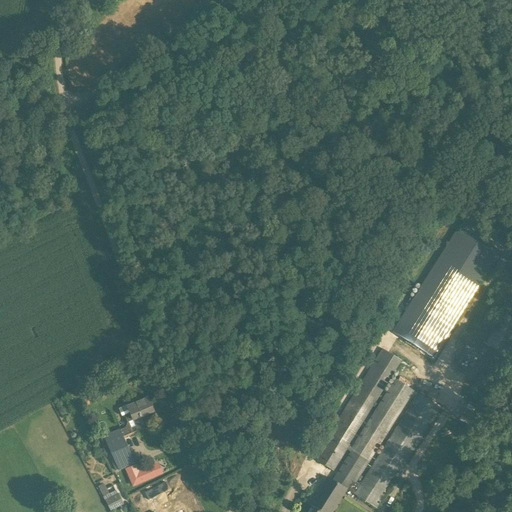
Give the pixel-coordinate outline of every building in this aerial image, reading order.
[(94,0),(84,0),(82,14),(102,17),(103,6),(94,5),(94,0)] [(433,358),(497,256),(457,230),(393,333),(406,341),(405,343),(420,352),(421,351),(433,358)] [(511,339),(491,325),(461,370),(485,386),(511,345),(511,339)] [(331,511),(346,490),(376,509),(397,477),(399,479),(404,472),(401,470),(440,409),(417,395),(375,460),(372,458),(414,391),(395,379),(351,448),(349,447),(350,445),(349,445),(401,361),(382,349),(330,433),(332,435),(316,460),(333,471),(347,451),(351,453),(332,482),(328,479),(311,506),(312,507),(309,511),(331,511)] [(138,433),(137,432),(150,427),(145,416),(154,412),(148,398),(127,407),(130,413),(124,416),(127,423),(125,427),(104,436),(119,471),(135,463),(125,441),(131,439),(130,436),(138,433)] [(159,475),(155,466),(138,473),(135,466),(126,470),(133,487),(159,475)] [(98,487),(104,497),(109,494),(104,484),(98,487)] [(103,497),(109,509),(121,503),(115,491),(103,497)]
